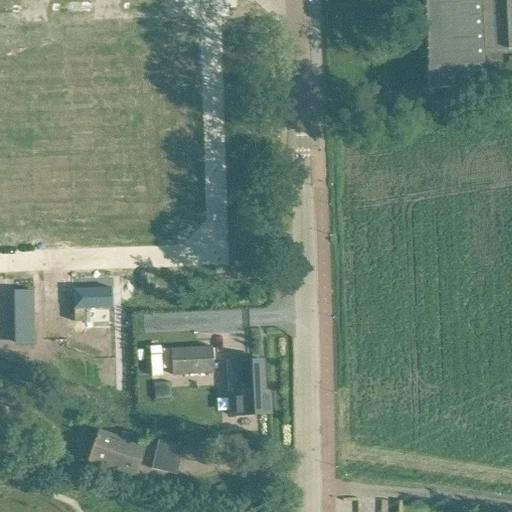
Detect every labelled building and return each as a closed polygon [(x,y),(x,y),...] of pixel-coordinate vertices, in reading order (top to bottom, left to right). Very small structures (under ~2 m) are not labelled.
[(511,0),(423,0),(428,89),(467,87),(468,92),(472,92),(472,87),(510,85),(511,85),(511,0)] [(167,30),(144,31),(145,68),(168,67),(167,30)] [(144,31),(120,32),(121,68),(145,68),(144,31)] [(23,33),(0,33),(0,38),(1,70),(24,70),(23,33)] [(72,33),(48,34),(49,71),(73,70),(72,33)] [(95,33),(72,33),(73,70),(97,69),(95,33)] [(157,111),(146,112),(147,124),(158,123),(157,111)] [(146,112),(135,112),(136,124),(147,124),(146,112)] [(13,113),(2,114),(3,126),(14,125),(13,113)] [(74,114),(63,114),(64,126),(75,126),(74,114)] [(85,114),(74,114),(75,126),(86,125),(85,114)] [(247,121),(248,133),(259,132),(258,120),(247,121)] [(116,141),(104,141),(104,152),(116,152),(116,141)] [(176,145),(140,146),(141,168),(177,167),(176,145)] [(88,147),(77,148),(77,160),(88,159),(88,147)] [(77,148),(66,148),(66,160),(77,160),(77,148)] [(36,149),(25,149),(26,161),(37,161),(36,149)] [(47,149),(36,149),(37,161),(48,161),(47,149)] [(177,167),(141,168),(142,190),(178,189),(177,167)] [(78,178),(58,179),(59,213),(79,212),(78,178)] [(98,178),(78,178),(79,212),(100,211),(98,178)] [(58,179),(37,180),(38,213),(59,213),(58,179)] [(17,180),(0,180),(0,214),(18,214),(17,180)] [(37,180),(17,180),(18,214),(38,213),(37,180)] [(117,180),(105,181),(105,192),(117,191),(117,180)] [(178,189),(142,190),(142,212),(178,211),(178,189)] [(117,191),(105,192),(106,203),(118,202),(117,191)] [(111,288),(73,289),(74,322),(86,322),(85,309),(112,308),(111,288)] [(34,290),(14,291),(14,324),(15,324),(15,343),(33,343),(33,345),(34,345),(34,290)] [(206,332),(157,335),(159,371),(207,369),(206,332)] [(239,362),(227,363),(230,416),(271,414),(270,394),(264,394),(263,361),(239,362)] [(71,367),(67,378),(76,382),(80,371),(71,367)] [(146,447),(97,430),(87,461),(136,478),(146,447)] [(183,447),(158,441),(151,469),(177,475),(183,447)]
